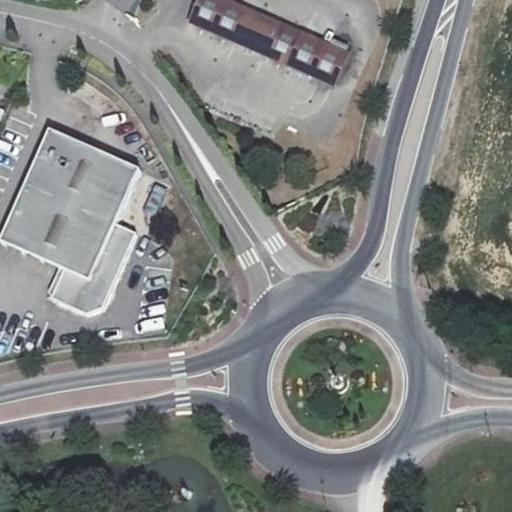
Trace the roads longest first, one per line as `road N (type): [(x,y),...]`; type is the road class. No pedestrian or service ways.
road 1 (secondary): [(397,314),(402,226),(458,0)]
road 2 (secondary): [(437,0),(368,240),(341,292)]
road 3 (residential): [(212,176),(148,76),(67,26),(0,12)]
road 4 (secondary): [(253,345),(218,366),(0,398)]
road 5 (secondary): [(0,431),(182,402),(249,416)]
road 6 (secondary): [(249,416),(283,460),(307,472),(362,474),(406,446)]
road 7 (residential): [(212,176),(267,324)]
road 8 (residential): [(313,295),(212,176)]
